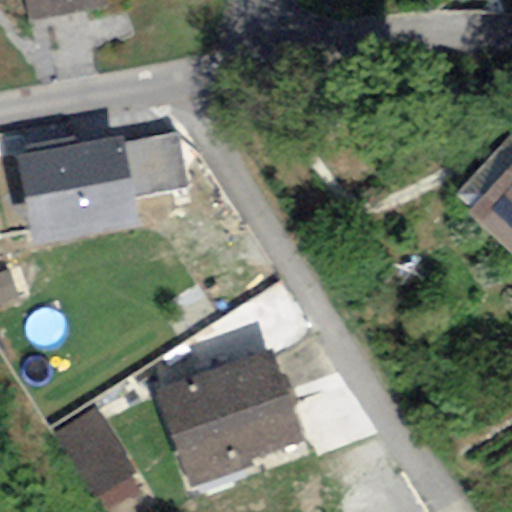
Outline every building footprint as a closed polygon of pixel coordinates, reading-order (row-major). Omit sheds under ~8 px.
[(21,0),(26,23),(105,9),(102,0),(21,0)] [(179,135),(124,145),(135,201),(189,191),(179,135)] [(123,136),(17,156),(34,249),(140,229),(135,201),(124,145),(123,136)] [(511,165),(469,212),(511,250),(511,165)] [(152,393),(191,491),(253,468),(250,462),(305,441),(270,351),(152,393)] [(94,408),(54,433),(95,499),(99,496),(108,511),(136,494),(126,478),(134,473),(94,408)]
